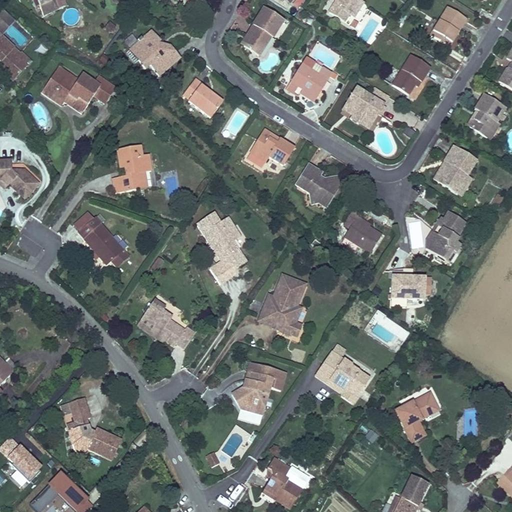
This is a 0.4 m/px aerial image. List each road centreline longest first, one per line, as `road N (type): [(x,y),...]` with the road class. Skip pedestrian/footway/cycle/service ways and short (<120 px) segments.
road 1 (residential): [(511,3),(400,174),(389,177),(261,104),(216,65),(212,36),(230,0)]
road 2 (residential): [(34,278),(95,328),(150,407)]
